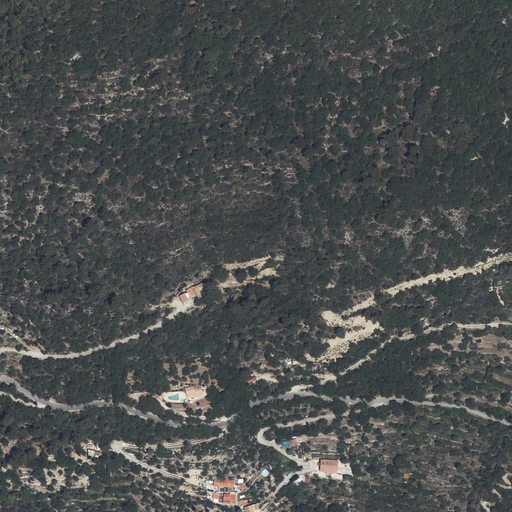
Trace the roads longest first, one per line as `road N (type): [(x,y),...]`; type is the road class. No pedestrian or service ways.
road 1 (unclassified): [(511,424),(445,404),(302,393),(256,401),(217,425),(174,424),(111,402),(61,408),(0,378)]
road 2 (track): [(291,394),(394,340),(450,324),(511,325)]
